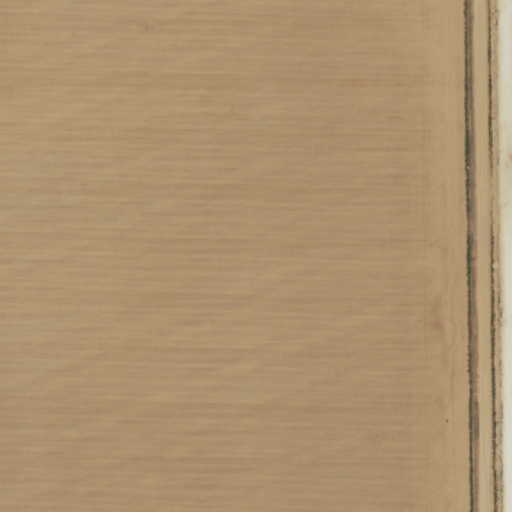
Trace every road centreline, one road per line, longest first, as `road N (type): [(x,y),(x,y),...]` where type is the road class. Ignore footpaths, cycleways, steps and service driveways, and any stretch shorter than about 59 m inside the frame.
road 1 (residential): [(483,511),(472,0)]
road 2 (residential): [(509,511),(505,0)]
